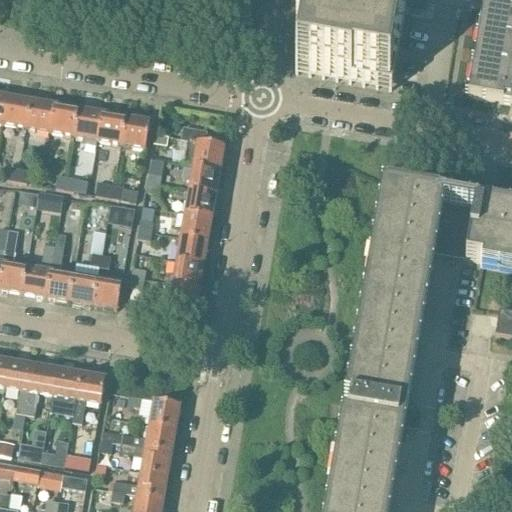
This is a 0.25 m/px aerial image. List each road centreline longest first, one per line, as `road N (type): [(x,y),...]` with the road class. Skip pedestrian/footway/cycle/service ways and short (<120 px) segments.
road 1 (residential): [(191,511),(261,97)]
road 2 (residential): [(261,97),(0,49)]
road 3 (residential): [(511,142),(261,97)]
road 4 (residential): [(406,511),(449,270)]
road 5 (residential): [(153,343),(0,315)]
